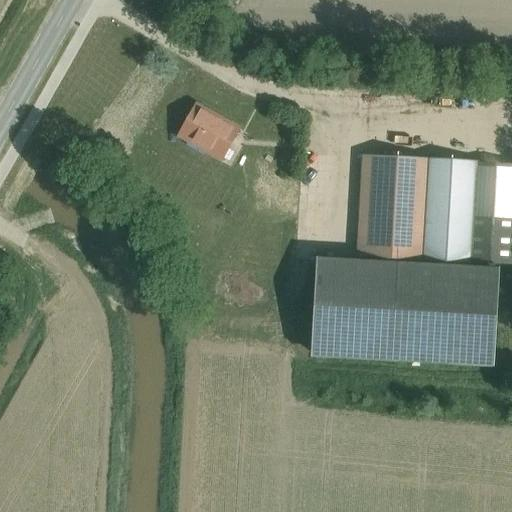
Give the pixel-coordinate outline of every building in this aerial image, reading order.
[(221,161),(239,129),(196,105),(178,137),(221,161)] [(293,149),(298,162),(306,159),(312,176),(322,173),(310,142),(293,149)] [(363,157),(357,256),(417,260),(420,260),(426,160),(363,157)] [(475,163),(426,160),(420,260),(469,263),(475,163)] [(511,165),(475,163),(469,263),(511,265),(511,165)] [(357,256),(357,264),(318,262),(313,353),(411,358),(417,268),(417,260),(357,256)] [(417,268),(411,358),(489,364),(495,273),(417,268)]
